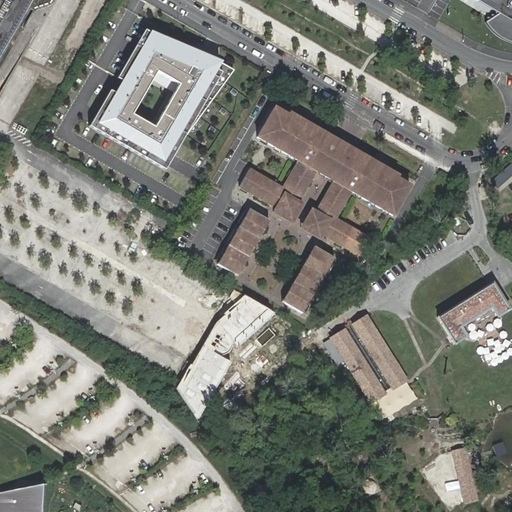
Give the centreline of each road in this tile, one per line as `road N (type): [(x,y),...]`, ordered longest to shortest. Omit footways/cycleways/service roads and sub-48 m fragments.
road 1 (residential): [(175,0),(457,160),(487,158),(511,137)]
road 2 (residential): [(511,69),(469,56),(371,0)]
